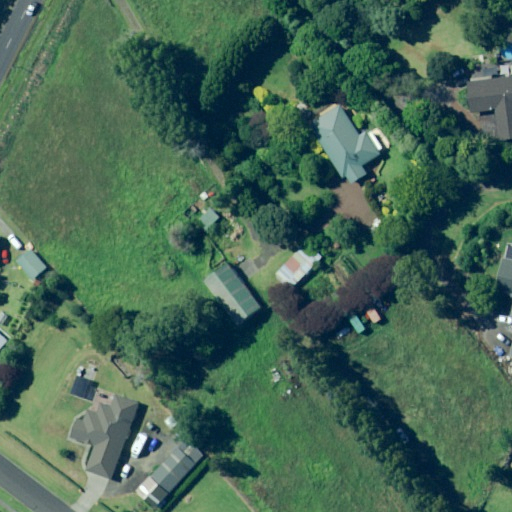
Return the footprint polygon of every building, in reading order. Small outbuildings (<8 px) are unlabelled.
[(511,77),(498,79),(467,83),(468,87),(470,110),(470,114),(494,111),(497,142),(511,140),(511,77)] [(368,135),(366,132),(360,137),(340,106),(308,127),(323,151),(342,180),(345,178),(351,186),(367,176),(362,168),(381,156),(378,151),(375,147),(378,146),(381,144),(381,140),(378,138),(375,138),(372,140),(372,142),(368,135)] [(220,222),(212,210),(196,220),(204,232),(220,222)] [(216,251),(222,246),(216,237),(209,242),(216,251)] [(290,292),(321,259),(304,242),(298,248),(299,250),(274,277),(290,292)] [(17,266),(20,269),(31,282),(46,269),(29,249),(28,251),(22,256),(14,262),(17,266)] [(511,260),(501,259),(494,292),(510,296),(511,299),(511,306),(510,318),(511,318),(511,344),(509,359),(511,359),(511,260)] [(242,284),(233,272),(227,265),(203,283),(237,327),(261,309),(242,284)] [(31,286),(26,283),(22,290),(28,293),(31,286)] [(83,401),(90,379),(86,378),(88,371),(79,368),(70,397),(83,401)] [(120,455),(139,404),(115,396),(110,408),(109,407),(104,406),(100,404),(96,415),(87,411),(86,414),(83,422),(76,420),(70,439),(92,447),(95,448),(88,467),(86,473),(108,481),(111,482),(119,459),(120,455)] [(168,495),(197,464),(179,448),(150,478),(168,495)]
